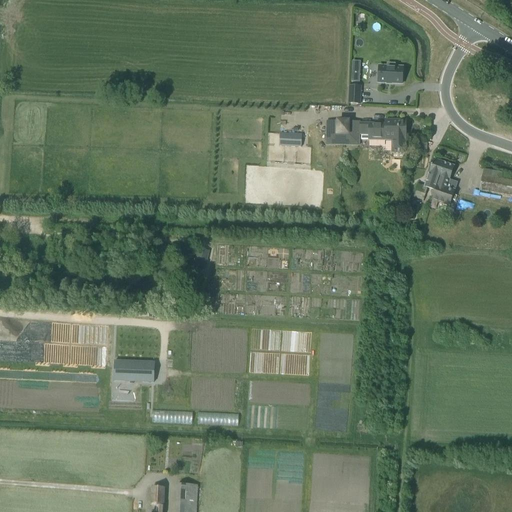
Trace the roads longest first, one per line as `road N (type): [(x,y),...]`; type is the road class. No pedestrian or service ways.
road 1 (track): [(0,312),(158,323),(155,384)]
road 2 (unclassified): [(475,26),(446,80),(445,101),(469,132),(511,149)]
